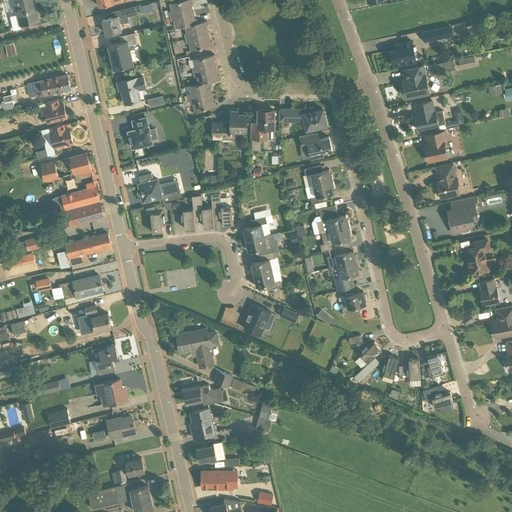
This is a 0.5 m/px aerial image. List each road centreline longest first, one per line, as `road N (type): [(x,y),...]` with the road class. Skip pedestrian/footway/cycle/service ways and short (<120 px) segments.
road 1 (residential): [(338,94),(391,330),(412,339),(445,328)]
road 2 (residential): [(191,511),(122,248)]
road 3 (residential): [(122,248),(64,0)]
road 4 (residential): [(371,86),(445,328)]
road 5 (residential): [(221,0),(239,84),(338,94)]
road 6 (residential): [(230,293),(234,272),(223,240),(122,248)]
